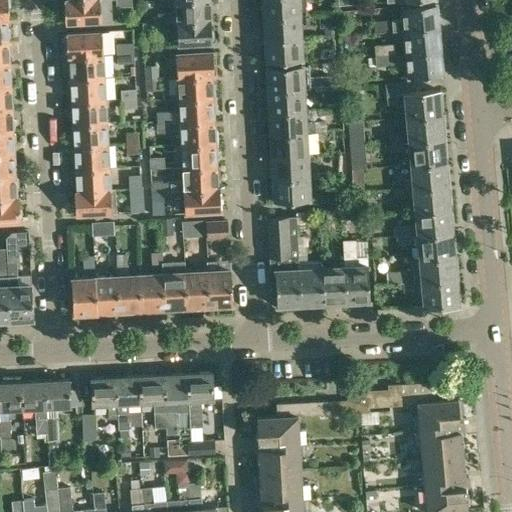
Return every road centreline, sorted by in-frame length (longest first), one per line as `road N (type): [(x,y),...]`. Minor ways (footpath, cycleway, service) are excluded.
road 1 (residential): [(36,0),(55,352)]
road 2 (residential): [(253,341),(235,0)]
road 3 (residential): [(253,341),(495,329)]
road 4 (residential): [(495,329),(478,116)]
road 5 (residential): [(55,352),(253,341)]
road 6 (residential): [(511,491),(495,329)]
